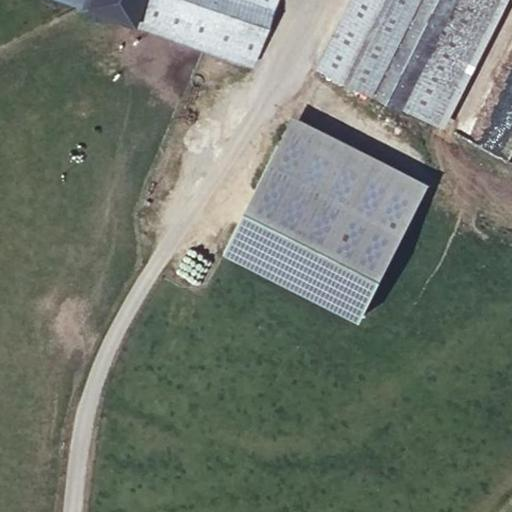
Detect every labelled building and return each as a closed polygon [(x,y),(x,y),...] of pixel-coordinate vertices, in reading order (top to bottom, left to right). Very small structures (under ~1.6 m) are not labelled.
[(36,0),(70,9),(73,0),(36,0)] [(127,0),(73,0),(70,9),(121,22),(127,0)] [(254,0),(127,0),(121,22),(237,56),(254,0)] [(329,0),(299,67),(359,82),(394,0),(329,0)] [(359,82),(349,103),(414,133),(475,0),(428,0),(422,13),(437,21),(429,42),(412,34),(385,92),(359,82)] [(394,0),(359,82),(385,92),(412,34),(422,13),(428,0),(394,0)] [(359,82),(299,67),(294,78),(349,103),(359,82)] [(408,191),(271,129),(265,141),(402,204),(408,191)] [(345,329),(402,204),(265,141),(209,266),(345,329)]
